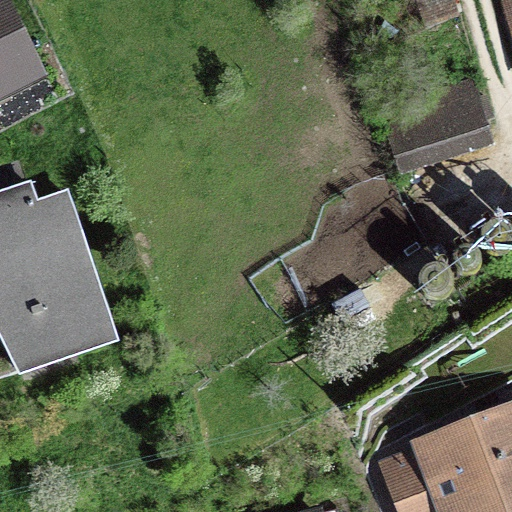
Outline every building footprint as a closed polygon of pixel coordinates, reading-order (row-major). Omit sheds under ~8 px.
[(0,0),(0,101),(46,80),(8,0),(0,0)] [(449,10),(446,0),(414,0),(420,19),(449,10)] [(511,0),(499,0),(511,47),(511,0)] [(379,107),(400,177),(495,148),(474,78),(379,107)] [(32,181),(0,191),(0,341),(19,380),(121,348),(69,191),(38,201),(32,181)] [(511,230),(510,228),(503,225),(496,225),(490,227),(485,232),(482,238),(482,245),(484,252),(489,256),(495,259),(502,260),(509,257),(511,253),(511,230)] [(469,251),(468,251),(463,251),(457,253),(453,257),(451,262),(451,268),(453,273),(457,277),(462,279),(468,280),(473,277),(477,274),(480,268),(480,263),(478,257),(474,253),(469,251)] [(420,283),(419,284),(419,291),(422,297),(426,302),(433,305),(440,305),(446,303),(451,298),(454,292),(454,285),(452,279),(447,273),(441,270),(434,270),(428,272),(422,277),(420,283)] [(371,304),(364,289),(331,306),(339,321),(371,304)] [(511,511),(511,407),(418,445),(422,455),(380,471),(395,511),(511,511)]
